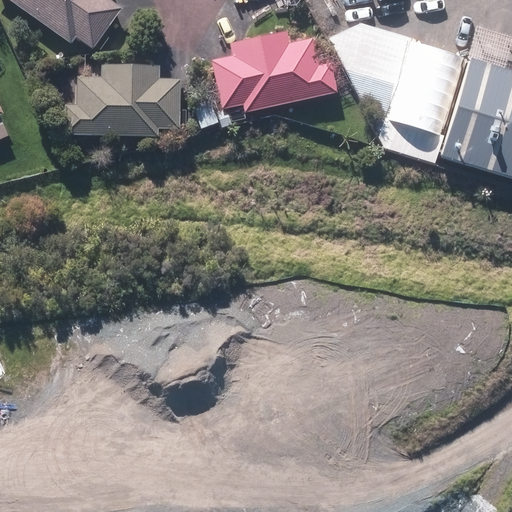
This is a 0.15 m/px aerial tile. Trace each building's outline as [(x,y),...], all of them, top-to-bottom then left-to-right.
[(74,41),(92,53),(121,12),(104,0),(2,0),(70,47),(74,41)] [(229,123),(230,130),(247,126),(245,114),(336,95),(330,65),(317,68),(312,40),(288,45),(285,34),(227,45),(229,57),(210,61),(220,108),(216,109),(219,125),(229,123)] [(364,45),(342,57),(356,81),(378,68),(364,45)] [(511,75),(440,55),(414,149),(511,176),(511,75)] [(63,137),(157,138),(157,131),(179,131),(180,80),(158,80),(159,68),(98,67),(98,79),(75,78),(75,106),(63,105),(63,137)] [(192,108),(200,131),(218,125),(210,103),(192,108)] [(309,127),(303,105),(286,111),(288,120),(309,127)]
